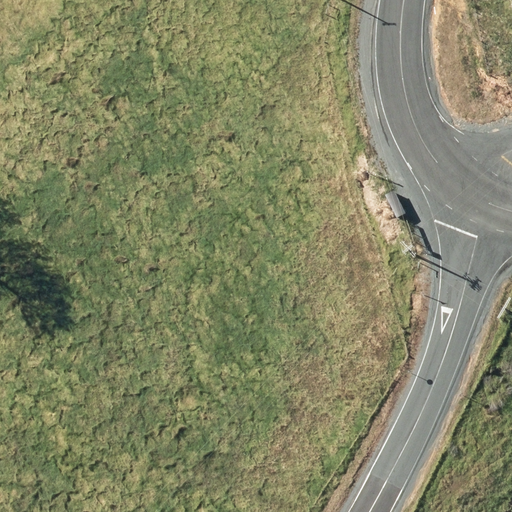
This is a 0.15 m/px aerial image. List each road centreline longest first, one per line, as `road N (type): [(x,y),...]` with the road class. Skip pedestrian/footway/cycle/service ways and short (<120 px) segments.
road 1 (unclassified): [(368,511),(443,356),(476,239),(477,200)]
road 2 (tertiary): [(404,0),(400,67),(411,118),(438,168),(477,200)]
